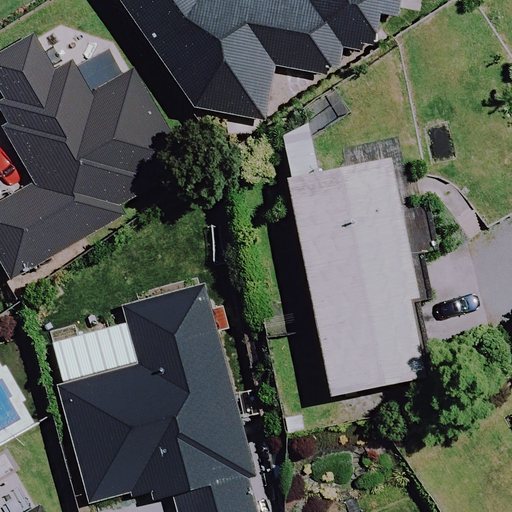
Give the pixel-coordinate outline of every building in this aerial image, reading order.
[(305,0),(305,1),(299,0),(110,0),(186,110),(190,111),(261,121),(269,67),(332,75),(336,49),(354,52),(355,43),(368,45),(372,13),(394,16),(396,0),(305,0)] [(54,78),(32,40),(0,58),(0,105),(44,183),(0,208),(0,260),(14,286),(122,224),(114,210),(186,169),(132,76),(90,100),(71,68),(54,78)] [(319,178),(290,184),(333,400),(426,381),(410,301),(418,300),(391,164),(319,178)] [(178,495),(247,478),(246,474),(202,292),(129,310),(144,372),(67,390),(93,496),(136,485),(140,504),(178,495)] [(299,329),(264,336),(271,372),(306,365),(299,329)] [(255,511),(247,478),(178,495),(181,511),(255,511)]
